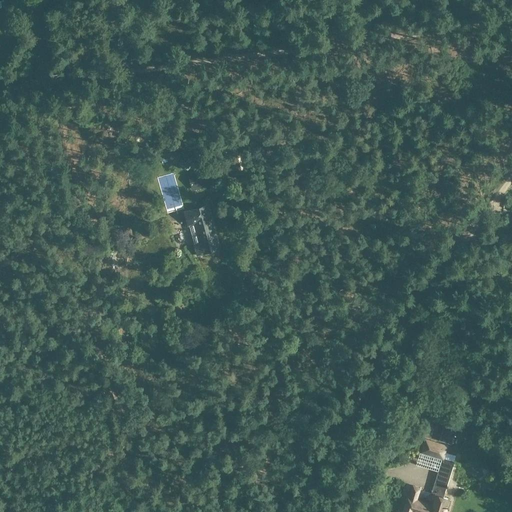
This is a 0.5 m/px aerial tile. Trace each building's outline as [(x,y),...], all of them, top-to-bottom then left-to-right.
[(231,178),(244,174),(239,157),(227,161),(231,178)] [(206,169),(187,174),(192,190),(211,184),(206,169)] [(181,203),(165,205),(167,217),(183,215),(181,203)] [(209,205),(191,210),(199,243),(194,245),(196,255),(220,249),(209,205)] [(443,433),(441,440),(450,443),(457,424),(441,418),(440,421),(447,423),(444,431),(443,430),(442,432),(443,433)] [(455,462),(445,459),(449,446),(424,438),(419,453),(442,460),(431,493),(444,497),(455,462)] [(445,511),(449,500),(432,495),(431,498),(433,498),(431,504),(425,502),(425,501),(418,498),(420,489),(413,487),(410,498),(407,497),(402,511),(445,511)]
